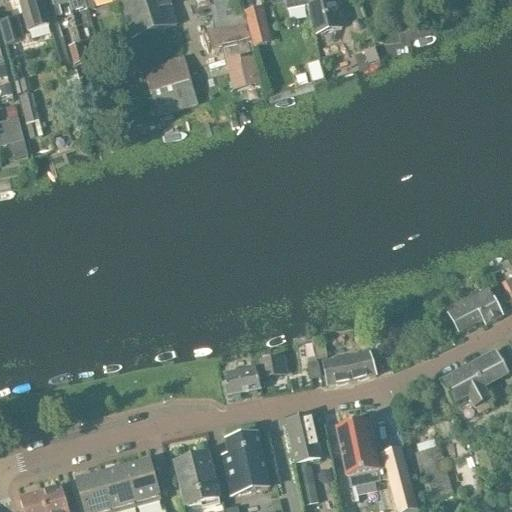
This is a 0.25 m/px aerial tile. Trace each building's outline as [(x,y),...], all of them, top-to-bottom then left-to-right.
[(0,0),(0,3),(1,6),(17,1),(26,34),(49,27),(40,0),(0,0)] [(50,0),(56,18),(61,17),(59,7),(68,4),(67,0),(50,0)] [(67,0),(68,4),(71,14),(78,12),(76,3),(83,1),(82,0),(67,0)] [(82,0),(83,1),(84,0),(87,12),(94,10),(91,0),(82,0)] [(117,0),(130,42),(176,27),(167,0),(117,0)] [(209,10),(212,22),(214,31),(205,34),(210,51),(211,50),(215,65),(228,62),(235,93),(260,87),(253,55),(254,55),(253,50),(253,49),(244,13),(243,13),(239,0),(194,0),(198,13),(209,10)] [(283,0),(286,11),(306,8),(304,0),(283,0)] [(304,0),(306,8),(308,7),(315,38),(342,31),(334,0),(304,0)] [(244,13),(253,49),(272,44),(262,8),(244,13)] [(0,21),(0,31),(4,47),(22,43),(16,18),(0,21)] [(114,48),(122,75),(139,70),(131,43),(114,48)] [(68,48),(73,67),(86,63),(81,45),(68,48)] [(144,70),(158,119),(197,107),(183,59),(144,70)] [(20,97),(28,95),(25,82),(17,84),(20,97)] [(0,86),(0,96),(0,98),(9,96),(6,85),(0,86)] [(39,122),(32,95),(19,99),(26,125),(39,122)] [(5,109),(8,122),(17,120),(13,107),(5,109)] [(43,138),(38,122),(26,125),(30,141),(43,138)] [(24,143),(9,147),(13,162),(27,159),(28,158),(24,143)] [(502,286),(511,304),(511,282),(508,285),(507,283),(502,286)] [(447,315),(458,335),(482,322),(485,328),(502,318),(488,292),(447,315)] [(509,377),(496,353),(438,384),(452,409),(467,401),(473,412),(474,411),(478,418),(494,409),(491,403),(492,402),(485,390),(509,377)] [(322,364),(327,387),(327,389),(353,385),(375,378),(368,355),(346,360),(322,364)] [(235,372),(222,375),(227,398),(261,392),(260,390),(263,389),(261,381),(287,377),(283,358),(253,364),(251,357),(233,360),(235,372)] [(310,375),(319,374),(316,359),(307,361),(310,375)] [(285,423),(296,470),(303,468),(303,466),(321,461),(311,417),(285,423)] [(349,489),(381,483),(368,422),(364,423),(361,420),(351,422),(350,426),(337,429),(349,489)] [(469,438),(483,478),(502,471),(488,432),(469,438)] [(229,500),(270,491),(258,435),(224,442),(227,456),(221,457),(229,500)] [(407,436),(401,438),(413,479),(421,477),(429,503),(453,496),(438,448),(435,449),(419,453),(412,455),(407,436)] [(402,451),(381,456),(395,511),(415,511),(417,511),(418,511),(402,451)] [(220,505),(207,456),(175,465),(186,509),(200,505),(201,510),(220,505)] [(136,511),(159,504),(161,503),(150,465),(144,467),(144,466),(125,471),(136,511)] [(296,472),(300,489),(314,485),(310,469),(296,472)] [(110,511),(132,511),(136,511),(125,471),(101,478),(110,511)] [(110,511),(101,478),(77,485),(78,485),(76,486),(83,511),(110,511)] [(314,485),(300,489),(304,508),(318,505),(314,485)] [(40,495),(45,511),(67,511),(61,489),(40,495)] [(45,511),(40,495),(19,501),(22,511),(45,511)]
